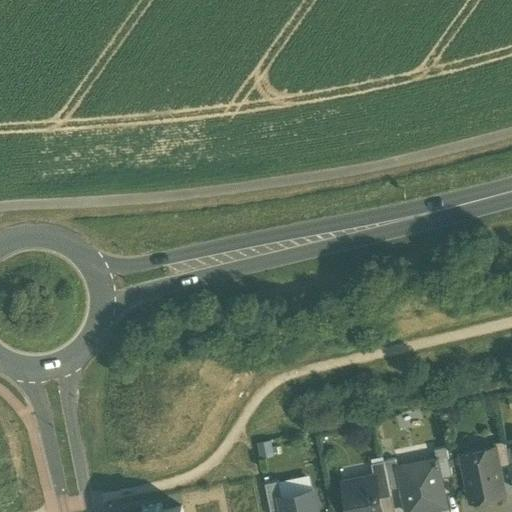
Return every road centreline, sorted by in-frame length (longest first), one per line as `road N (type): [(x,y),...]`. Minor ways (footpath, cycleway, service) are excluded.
road 1 (secondary): [(511,190),(209,262)]
road 2 (residential): [(86,511),(67,359)]
road 3 (residential): [(22,367),(38,400),(64,511)]
